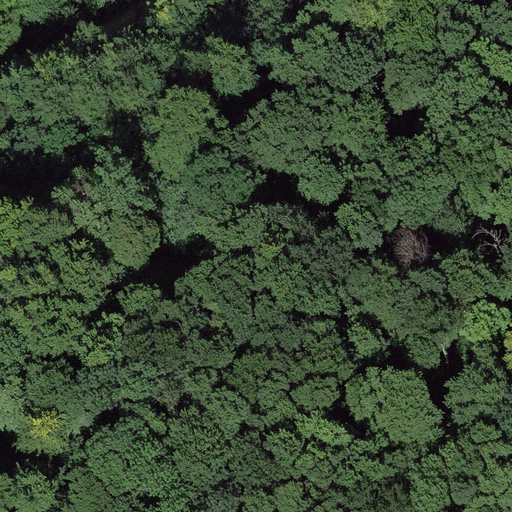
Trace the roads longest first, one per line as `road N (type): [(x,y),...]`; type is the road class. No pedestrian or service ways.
road 1 (track): [(511,194),(194,276)]
road 2 (track): [(0,494),(125,329),(194,276)]
road 3 (track): [(511,439),(245,511)]
road 4 (track): [(194,276),(0,291)]
road 5 (track): [(161,0),(0,88)]
